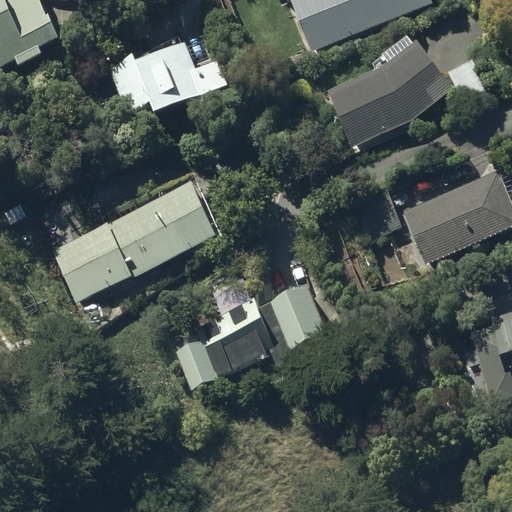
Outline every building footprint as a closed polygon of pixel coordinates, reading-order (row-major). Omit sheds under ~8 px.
[(6,0),(0,3),(0,63),(4,72),(19,65),(22,71),(47,60),(45,55),(66,46),(45,0),(6,0)] [(314,55),(435,6),(432,0),(291,0),(314,55)] [(114,73),(114,75),(132,121),(157,112),(161,122),(234,92),(225,68),(201,78),(191,51),(188,52),(183,41),(144,56),(146,61),(114,73)] [(393,69),(387,73),(332,96),(355,151),(415,126),(458,95),(423,47),(418,51),(412,43),(387,61),(393,69)] [(492,94),(474,63),(450,76),(468,107),(492,94)] [(511,180),(506,183),(504,177),(407,218),(429,269),(474,250),(477,256),(485,252),(483,247),(511,235),(511,180)] [(405,230),(395,208),(387,190),(353,205),(370,245),(405,230)] [(221,242),(198,191),(56,254),(79,306),(221,242)] [(331,341),(313,295),(264,315),(259,303),(220,319),(222,323),(199,332),(205,347),(179,357),(194,395),(222,384),(221,382),(264,365),(269,377),(311,360),(307,351),(331,341)] [(511,320),(496,325),(497,331),(475,338),(495,408),(511,403),(511,320)]
